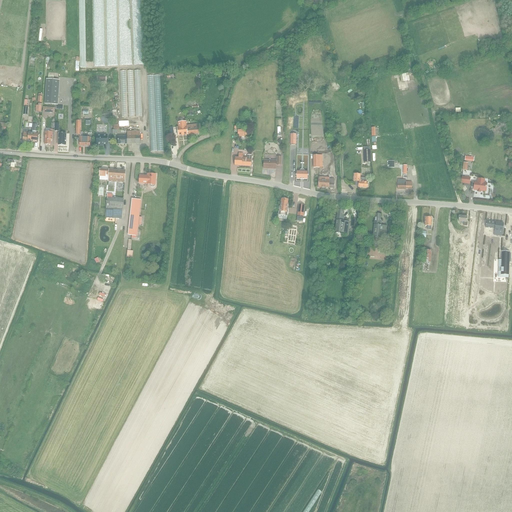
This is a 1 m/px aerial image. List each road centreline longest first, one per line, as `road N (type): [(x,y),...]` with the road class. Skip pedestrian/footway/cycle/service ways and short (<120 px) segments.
road 1 (unclassified): [(511,211),(320,195),(175,164)]
road 2 (track): [(459,206),(394,0)]
road 3 (unclassified): [(175,164),(0,151)]
